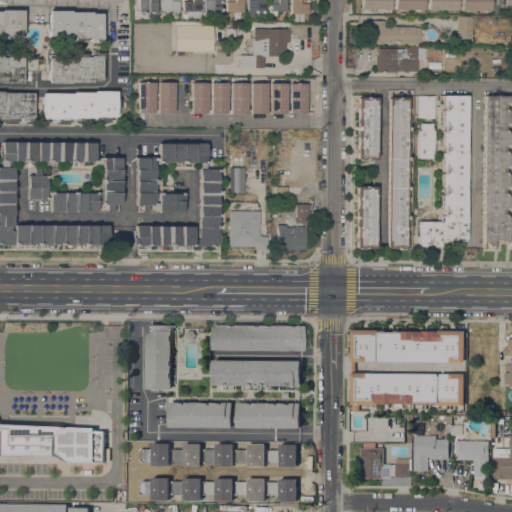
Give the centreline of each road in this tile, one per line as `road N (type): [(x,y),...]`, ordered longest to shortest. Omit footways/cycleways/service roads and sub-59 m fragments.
road 1 (residential): [(332,290),(333,0)]
road 2 (residential): [(330,511),(332,290)]
road 3 (primary): [(218,290),(0,290)]
road 4 (residential): [(139,119),(335,121)]
road 5 (residential): [(511,511),(330,501)]
